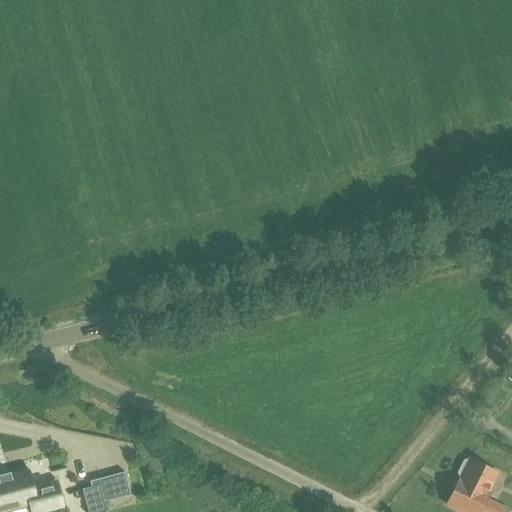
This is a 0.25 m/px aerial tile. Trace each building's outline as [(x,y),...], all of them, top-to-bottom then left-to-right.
[(130,470),(146,465),(139,442),(123,447),(130,470)] [(505,511),(507,509),(487,499),(486,498),(489,493),(488,492),(497,473),(470,459),(469,461),(467,460),(464,461),(458,473),(459,476),(461,477),(461,478),(460,478),(446,505),(460,511),(505,511)] [(71,465),(76,483),(85,481),(81,463),(71,465)] [(0,511),(31,504),(33,511),(44,511),(65,507),(65,506),(59,481),(58,480),(32,487),(27,470),(0,477),(0,511)] [(104,502),(99,485),(91,487),(82,489),(87,511),(104,511),(107,511),(104,502)]
